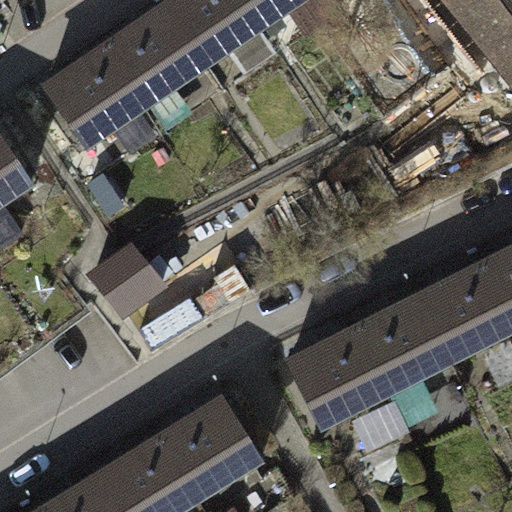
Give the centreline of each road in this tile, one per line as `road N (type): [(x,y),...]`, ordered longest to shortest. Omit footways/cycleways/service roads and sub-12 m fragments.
road 1 (residential): [(0,481),(230,335),(511,184)]
road 2 (residential): [(0,79),(110,0)]
